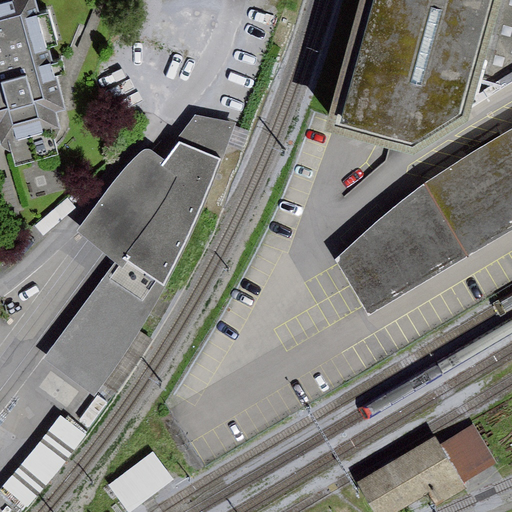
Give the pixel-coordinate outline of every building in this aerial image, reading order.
[(0,0),(0,149),(0,150),(12,156),(17,173),(59,161),(54,146),(60,134),(56,117),(66,114),(35,0),(27,0),(13,4),(12,0),(0,0)] [(511,0),(371,0),(336,131),(412,151),(511,86),(511,0)] [(176,74),(181,51),(113,39),(109,62),(176,74)] [(123,126),(142,116),(116,66),(97,76),(123,126)] [(43,361),(95,397),(154,307),(174,270),(211,188),(236,125),(195,116),(163,164),(152,152),(148,152),(143,153),(140,155),(117,182),(80,228),(94,239),(110,252),(119,259),(43,361)] [(511,132),(426,185),(336,263),(369,317),(511,231),(511,132)] [(10,179),(0,181),(0,210),(3,220),(19,215),(10,179)] [(37,229),(44,237),(76,210),(69,201),(37,229)] [(82,437),(56,417),(0,488),(0,492),(24,511),(82,437)] [(473,425),(440,445),(463,484),(496,464),(473,425)] [(440,445),(435,437),(356,484),(372,511),(401,511),(429,496),(436,508),(467,490),(463,484),(440,445)] [(132,511),(174,480),(153,452),(109,486),(128,511),(132,511)]
